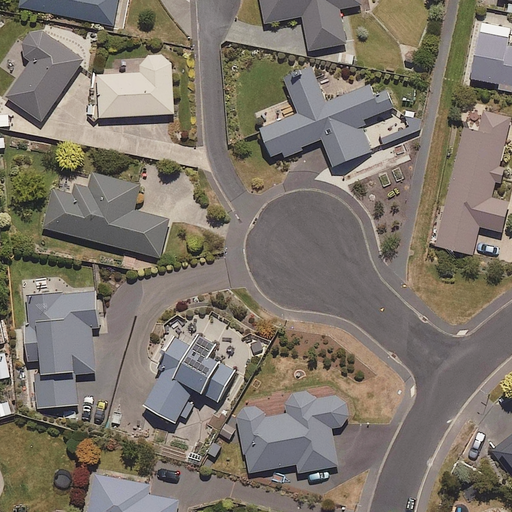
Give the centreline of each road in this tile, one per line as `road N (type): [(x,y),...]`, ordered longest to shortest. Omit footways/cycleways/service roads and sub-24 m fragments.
road 1 (residential): [(310,253),(456,379)]
road 2 (residential): [(390,511),(403,467),(456,379)]
